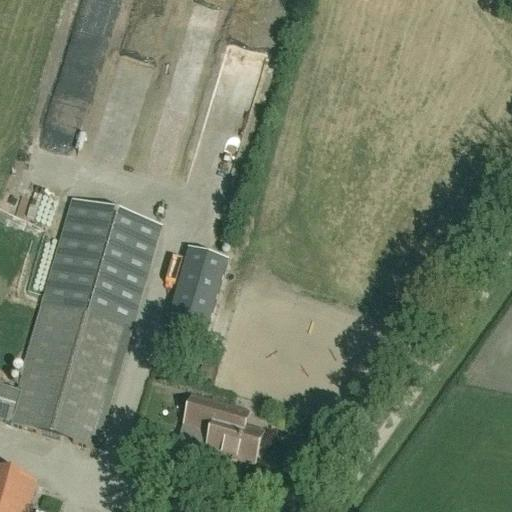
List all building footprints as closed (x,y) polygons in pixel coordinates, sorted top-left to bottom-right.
[(256,0),(241,63),(268,70),(285,0),(256,0)] [(192,115),(209,67),(185,59),(168,107),(192,115)] [(0,422),(11,425),(10,427),(97,451),(159,228),(72,203),(43,306),(44,306),(19,394),(0,388),(0,422)] [(164,331),(204,342),(227,262),(188,251),(164,331)] [(186,426),(213,434),(208,452),(255,465),(263,435),(246,430),(249,416),(193,400),(186,426)] [(0,511),(29,511),(37,487),(0,475),(0,511)]
